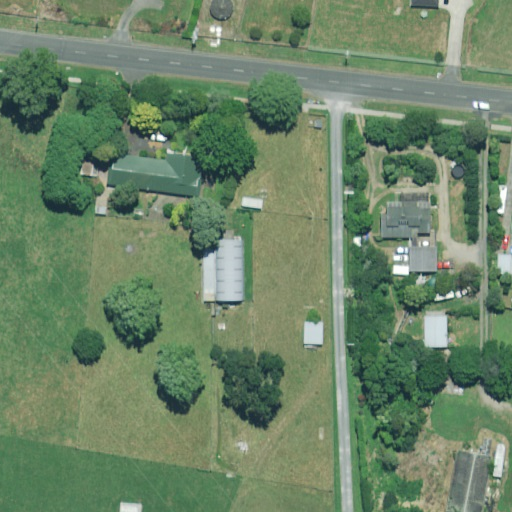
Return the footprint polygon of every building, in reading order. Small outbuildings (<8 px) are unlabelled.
[(211,5),(211,7),(211,9),(211,12),(212,14),(213,15),(214,17),(216,18),(218,19),(220,20),(222,21),(224,21),(226,20),(228,20),(230,19),(232,17),(233,16),(234,14),(235,12),(235,10),(235,8),(235,6),(234,4),(233,2),(232,0),(231,0),(214,0),(213,1),(212,3),(211,5)] [(194,157),(167,154),(166,161),(115,155),(112,187),(189,196),(194,157)] [(265,201),(245,198),(244,207),(264,210),(265,201)] [(434,234),(434,203),(386,203),(386,228),(383,228),(383,239),(419,239),(419,234),(434,234)] [(234,232),(217,232),(217,249),(205,249),(205,302),(243,302),(243,241),(234,241),(234,232)] [(438,274),(440,248),(412,247),(411,272),(438,274)] [(511,256),(500,256),(499,274),(511,275),(511,256)] [(449,316),(426,315),(426,348),(449,348),(449,316)] [(325,323),(307,323),(306,345),(324,345),(325,323)] [(434,388),(425,388),(424,405),(434,405),(434,388)] [(495,440),(486,438),(482,455),(459,450),(445,511),(483,511),(496,458),(491,457),(495,440)] [(508,447),(500,445),(494,477),(502,478),(508,447)]
